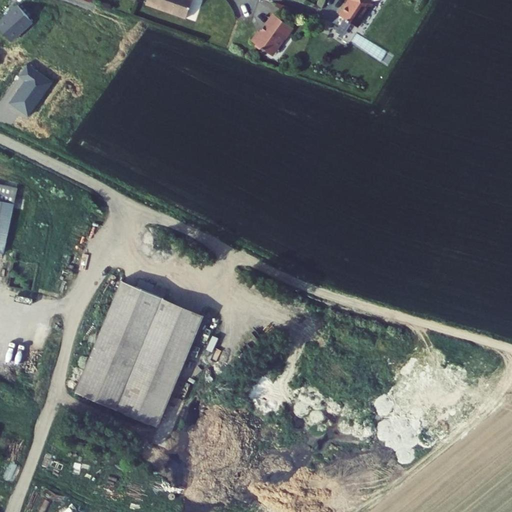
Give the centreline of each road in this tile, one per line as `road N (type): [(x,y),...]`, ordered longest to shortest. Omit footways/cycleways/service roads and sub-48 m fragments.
road 1 (unclassified): [(0,139),(318,292),(511,349)]
road 2 (track): [(124,200),(12,511)]
